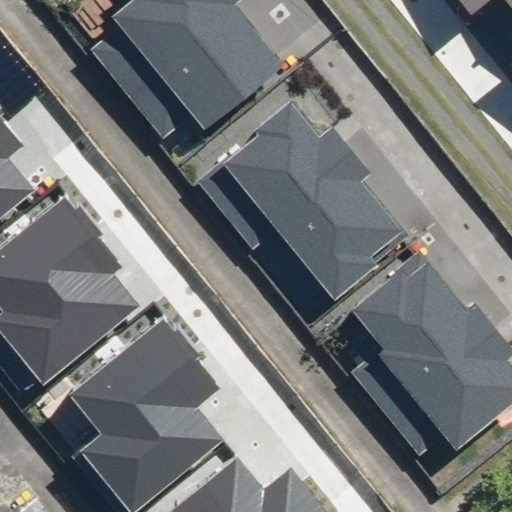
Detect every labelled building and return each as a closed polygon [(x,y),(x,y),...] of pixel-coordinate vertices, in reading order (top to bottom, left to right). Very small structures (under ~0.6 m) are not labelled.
[(136,0),(115,17),(123,26),(93,49),(162,135),(192,111),(205,126),(281,66),(230,3),(233,0),(136,0)] [(511,0),(461,0),(470,11),(484,0),(508,0),(511,4),(511,0)] [(384,92),(387,90),(334,28),(285,70),(338,132),(345,126),(376,165),(378,164),(389,155),(416,133),(384,92)] [(319,137),(292,104),(198,179),(255,249),(279,230),(335,300),(407,242),(359,183),(368,175),(330,128),(319,137)] [(25,143),(0,112),(0,217),(32,192),(5,158),(25,143)] [(120,266),(65,197),(0,249),(0,304),(6,313),(0,317),(0,363),(27,397),(139,308),(111,273),(120,266)] [(466,311),(423,256),(353,312),(382,348),(352,372),(419,454),(443,435),(455,451),(511,405),(511,367),(504,357),(509,354),(471,307),(466,311)] [(217,387),(163,320),(70,394),(103,434),(82,451),(130,511),(136,511),(223,444),(192,406),(217,387)] [(239,463),(176,511),(326,511),(294,471),(264,495),(239,463)] [(53,511),(40,496),(24,510),(18,502),(5,511),(53,511)]
